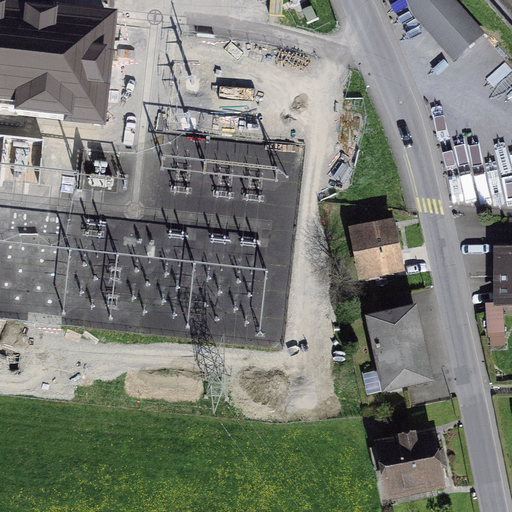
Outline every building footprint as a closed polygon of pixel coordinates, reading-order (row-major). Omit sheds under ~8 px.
[(0,0),(0,12),(42,17),(43,0),(0,0)] [(482,34),(451,0),(408,0),(414,15),(454,59),(482,34)] [(317,19),(311,7),(302,11),(308,23),(317,19)] [(0,107),(97,118),(107,24),(42,17),(0,12),(0,107)] [(390,230),(356,237),(363,273),(398,267),(390,230)] [(498,300),(511,299),(511,253),(498,253),(498,300)] [(488,302),(488,345),(505,345),(506,303),(488,302)] [(414,312),(369,322),(385,391),(429,382),(414,312)] [(431,436),(380,446),(389,496),(440,486),(431,436)]
